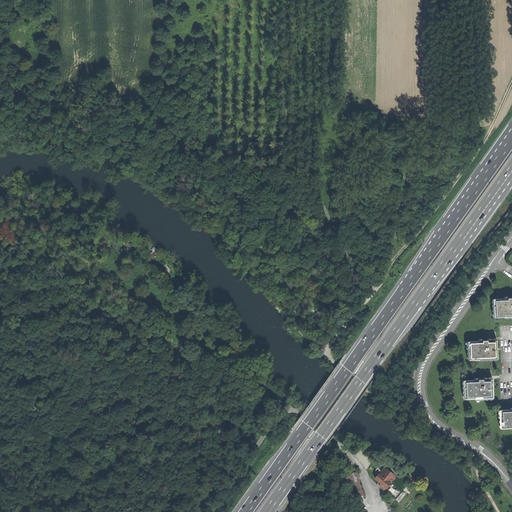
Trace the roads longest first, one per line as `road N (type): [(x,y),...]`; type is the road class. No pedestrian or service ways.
road 1 (trunk): [(511,138),(245,511)]
road 2 (trunk): [(266,511),(463,238)]
road 3 (track): [(511,84),(444,196),(324,351)]
road 4 (residential): [(495,259),(424,360),(418,396),(429,418),(511,485)]
